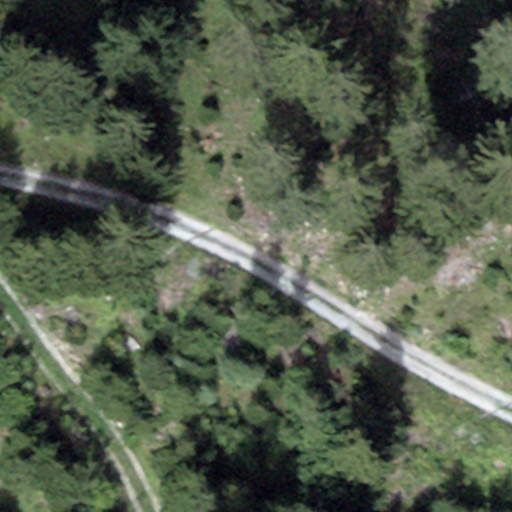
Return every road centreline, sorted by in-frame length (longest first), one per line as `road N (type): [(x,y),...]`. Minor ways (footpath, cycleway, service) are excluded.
road 1 (track): [(511,414),(409,361),(218,233),(0,178)]
road 2 (track): [(0,294),(133,476),(147,511)]
